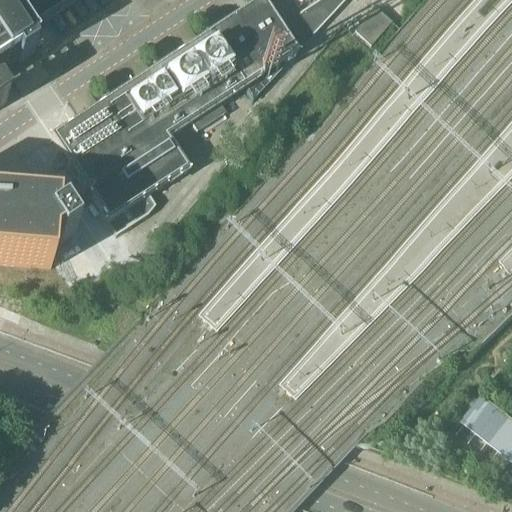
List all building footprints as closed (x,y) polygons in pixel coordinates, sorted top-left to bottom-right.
[(1,0),(0,1),(0,2),(22,36),(79,0),(1,0)] [(0,0),(0,72),(7,68),(13,64),(16,68),(31,58),(28,54),(32,52),(22,36),(0,2),(0,1),(1,0),(0,0)] [(325,0),(299,17),(311,36),(311,37),(312,38),(347,0),(325,0)] [(261,2),(208,37),(50,140),(106,226),(186,174),(165,142),(189,126),(195,135),(223,117),(217,107),(243,90),(252,104),(285,68),(283,65),(296,56),(261,2)] [(391,25),(375,11),(354,35),(370,49),(391,25)] [(111,99),(149,74),(148,73),(139,58),(138,57),(100,82),(111,99)] [(22,98),(50,80),(39,63),(36,65),(11,81),(22,98)] [(85,92),(67,104),(78,121),(97,109),(85,92)] [(54,221),(55,210),(0,205),(0,266),(50,271),(52,247),(57,244),(59,248),(74,238),(60,217),(54,221)] [(500,376),(491,386),(502,396),(510,387),(511,385),(500,376)] [(511,462),(511,428),(483,404),(481,406),(465,427),(511,463),(511,462)]
